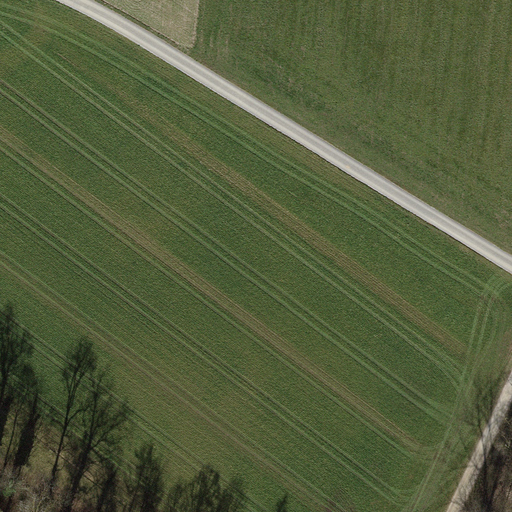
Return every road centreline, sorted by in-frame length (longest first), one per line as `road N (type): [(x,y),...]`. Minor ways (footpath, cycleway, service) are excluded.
road 1 (track): [(69,0),(511,263)]
road 2 (track): [(511,388),(454,511)]
